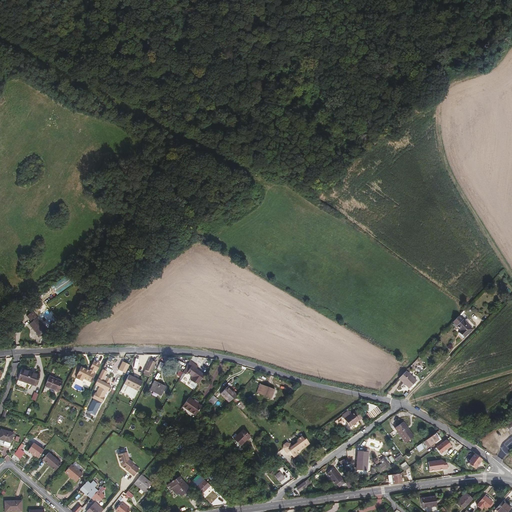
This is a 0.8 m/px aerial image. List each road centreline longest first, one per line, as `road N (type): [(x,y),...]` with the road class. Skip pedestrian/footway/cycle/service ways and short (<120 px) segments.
road 1 (residential): [(0,355),(181,349),(402,404)]
road 2 (residential): [(402,404),(277,496),(278,504)]
road 3 (residential): [(402,404),(500,466),(506,480)]
road 4 (tertiary): [(506,480),(381,491)]
